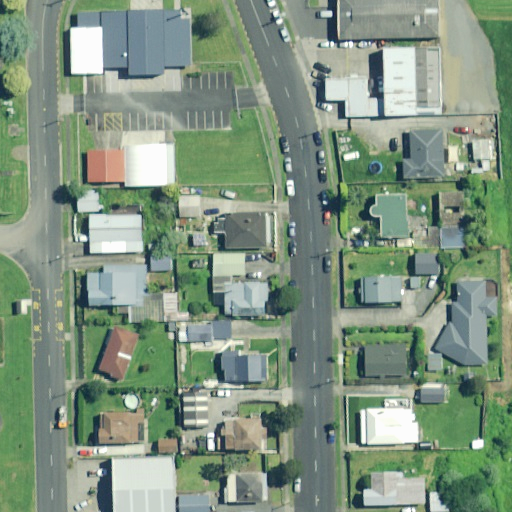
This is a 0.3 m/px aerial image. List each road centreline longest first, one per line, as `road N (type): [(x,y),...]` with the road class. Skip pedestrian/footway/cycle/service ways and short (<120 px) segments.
road 1 (residential): [(315,511),(308,164),(250,0)]
road 2 (unclassified): [(51,511),(46,0)]
